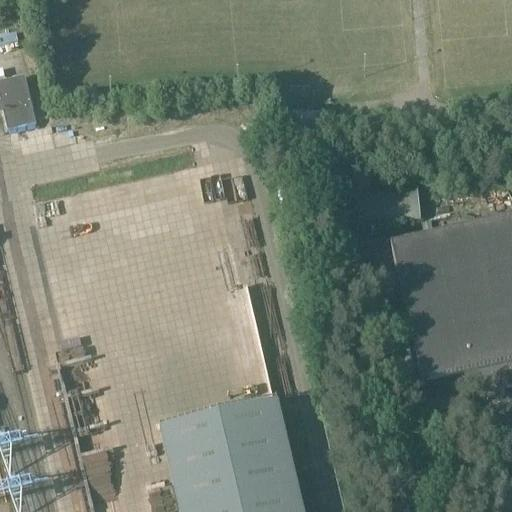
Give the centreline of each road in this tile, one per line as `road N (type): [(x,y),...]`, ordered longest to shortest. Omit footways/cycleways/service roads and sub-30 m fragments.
road 1 (unknown): [(0,163),(203,130),(238,139),(253,154),(342,511)]
road 2 (unknown): [(145,511),(97,274),(64,237),(0,221)]
